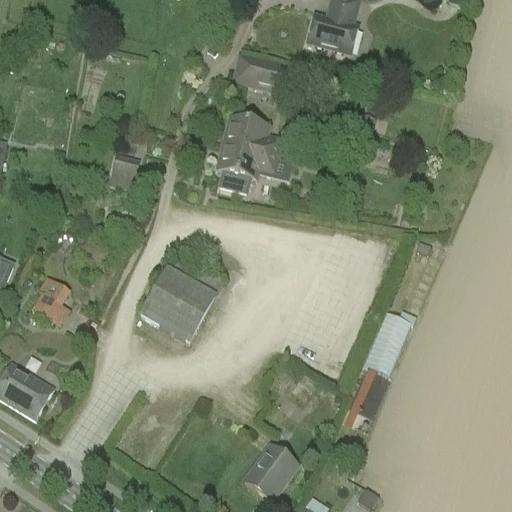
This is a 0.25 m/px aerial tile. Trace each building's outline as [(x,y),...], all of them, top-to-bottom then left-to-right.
[(314,21),(307,48),(350,60),(357,33),(351,31),(358,6),(334,0),(332,0),(326,25),(314,21)] [(454,0),(452,8),(470,12),(472,0),(454,0)] [(245,92),(278,100),(286,70),(252,62),(245,92)] [(373,138),(377,123),(359,118),(355,134),(373,138)] [(268,132),(229,122),(222,149),(277,163),(281,146),(265,142),(268,132)] [(255,184),(257,175),(273,179),(277,163),(222,149),(216,174),(222,176),(218,194),(248,201),(252,183),(255,184)] [(112,177),(137,183),(140,166),(116,161),(112,177)] [(160,191),(164,166),(143,162),(139,187),(160,191)] [(0,291),(10,268),(0,263),(0,291)] [(166,274),(139,321),(188,349),(214,302),(166,274)] [(70,297),(49,285),(31,315),(60,333),(71,316),(62,310),(70,297)] [(369,429),(411,326),(387,316),(345,420),(369,429)] [(53,393),(11,368),(0,385),(0,404),(34,425),(53,393)] [(285,401),(277,412),(288,419),(295,408),(285,401)] [(243,486),(271,506),(297,470),(269,450),(243,486)]
